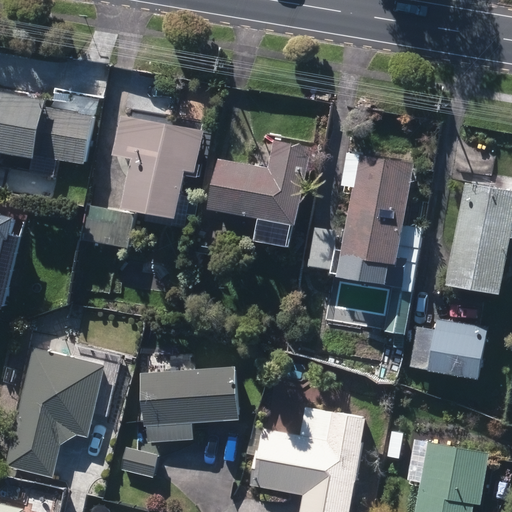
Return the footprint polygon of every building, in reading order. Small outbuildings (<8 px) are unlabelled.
[(0,161),(1,153),(36,159),(36,158),(88,165),(95,116),(47,109),(48,101),(0,93),(0,161)] [(147,222),(175,228),(187,176),(201,180),(204,166),(197,165),(205,132),(148,119),(147,123),(123,118),(114,157),(134,161),(124,208),(149,213),(147,222)] [(255,242),(292,248),(296,225),(298,226),(311,147),(274,140),(269,169),(219,161),(211,210),(259,218),(255,242)] [(385,333),(406,337),(419,266),(397,262),(415,165),(361,156),(342,256),(345,256),(341,276),(394,286),(385,333)] [(450,283),(502,292),(511,234),(511,193),(467,185),(450,283)] [(83,242),(131,249),(137,215),(88,207),(83,242)] [(17,216),(0,212),(0,274),(8,240),(11,241),(17,216)] [(317,327),(382,335),(385,313),(320,305),(317,327)] [(411,367),(480,379),(488,329),(439,320),(437,331),(418,328),(411,367)] [(9,463),(55,474),(62,446),(79,436),(89,438),(107,366),(36,349),(9,463)] [(143,375),(148,443),(195,441),(194,424),(241,420),(237,369),(196,372),(195,357),(150,360),(151,375),(143,375)] [(302,511),(351,511),(368,418),(307,408),(302,436),(264,430),(260,452),(257,451),(251,487),(305,496),(302,511)] [(417,511),(474,511),(475,504),(482,505),(491,454),(418,442),(412,478),(424,480),(417,511)] [(122,472),(155,479),(160,456),(127,449),(122,472)] [(0,511),(25,511),(26,510),(0,503),(0,511)]
